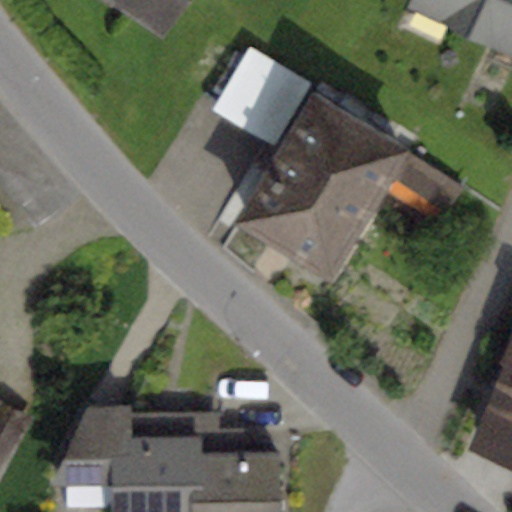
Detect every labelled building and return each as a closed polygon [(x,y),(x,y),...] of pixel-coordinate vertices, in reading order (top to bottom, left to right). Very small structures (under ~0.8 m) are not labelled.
[(124,0),(162,25),(179,0),(124,0)] [(483,19),(478,29),(511,44),(511,0),(418,0),(418,1),(454,18),(458,8),(483,19)] [(252,53),(221,105),(272,136),(303,84),(252,53)] [(316,93),(246,212),(330,262),(400,143),(316,93)] [(413,139),(397,166),(454,200),(470,173),(413,139)] [(511,343),(509,350),(511,350),(511,370),(485,436),(511,447),(511,343)] [(0,405),(0,471),(28,420),(0,405)] [(163,511),(196,511),(196,415),(126,415),(126,406),(91,406),(62,472),(115,472),(115,508),(120,508),(163,508),(163,511)] [(214,432),(214,415),(196,415),(196,511),(278,511),(278,452),(238,452),(214,452),(214,432)] [(214,432),(214,452),(238,452),(238,432),(214,432)]
